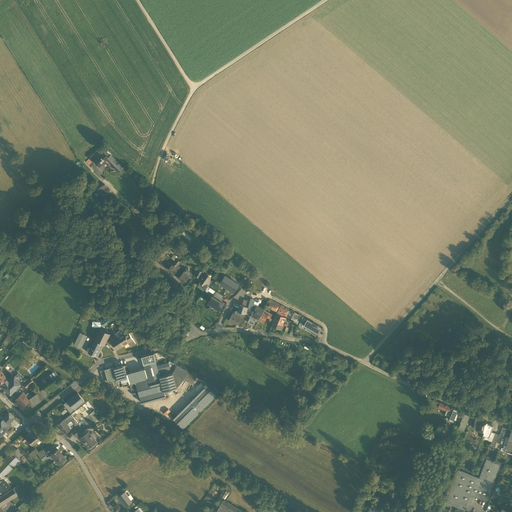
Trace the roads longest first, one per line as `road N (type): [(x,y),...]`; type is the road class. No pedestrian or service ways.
road 1 (track): [(303,511),(0,312)]
road 2 (unclassified): [(153,185),(193,87),(325,0)]
road 3 (track): [(511,194),(364,362)]
road 4 (residential): [(511,426),(320,343)]
road 5 (residential): [(194,334),(102,362),(35,417)]
road 6 (residential): [(194,334),(188,296),(145,253),(153,185)]
road 7 (residential): [(320,343),(233,329),(194,334)]
road 8 (residential): [(109,511),(80,461),(35,417)]
